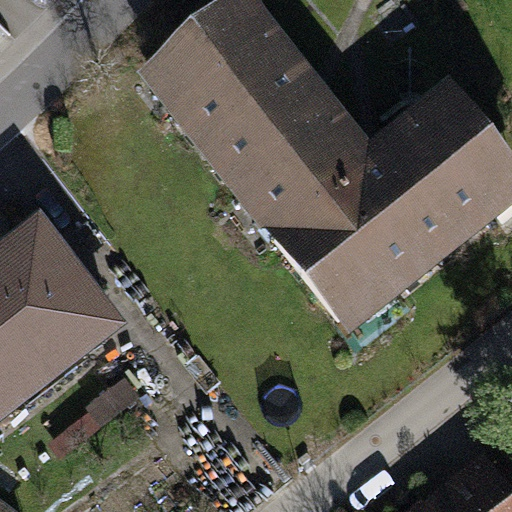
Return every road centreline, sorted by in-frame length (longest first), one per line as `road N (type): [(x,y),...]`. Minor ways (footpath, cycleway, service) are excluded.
road 1 (residential): [(295,511),(511,339)]
road 2 (residential): [(121,0),(0,117)]
